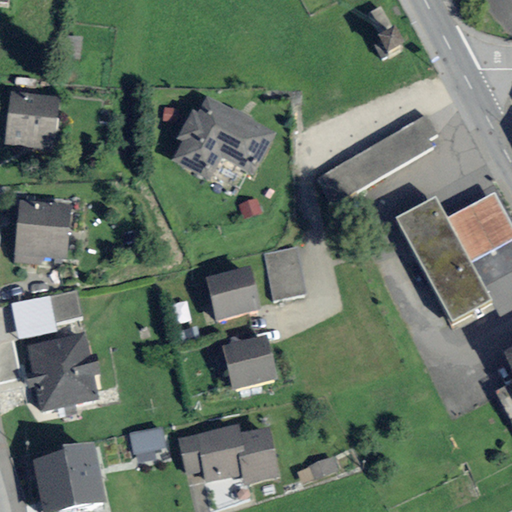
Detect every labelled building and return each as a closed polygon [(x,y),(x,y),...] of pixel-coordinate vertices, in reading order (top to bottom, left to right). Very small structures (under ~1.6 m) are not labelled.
[(394,56),(405,50),(398,36),(386,41),(394,56)] [(278,128),(209,96),(180,158),(221,176),(229,157),(258,171),(278,128)] [(64,102),(12,97),(7,144),(59,149),(64,102)] [(335,208),(438,148),(422,120),(319,180),(335,208)] [(511,229),(494,197),(446,223),(470,267),(511,243),(511,229)] [(446,223),(435,202),(395,224),(454,330),(493,309),(470,267),(446,223)] [(66,213),(20,210),(16,260),(62,263),(66,213)] [(296,242),(266,247),(273,295),(304,291),(296,242)] [(251,272),(209,281),(219,324),(261,314),(251,272)] [(82,337),(25,349),(39,415),(96,403),(82,337)] [(269,345),(228,351),(233,390),(275,384),(269,345)] [(236,426),(179,438),(186,473),(206,469),(210,486),(246,479),(247,484),(277,478),(267,429),(238,435),(236,426)] [(62,459),(30,466),(39,511),(99,511),(107,511),(94,448),(61,454),(62,459)]
